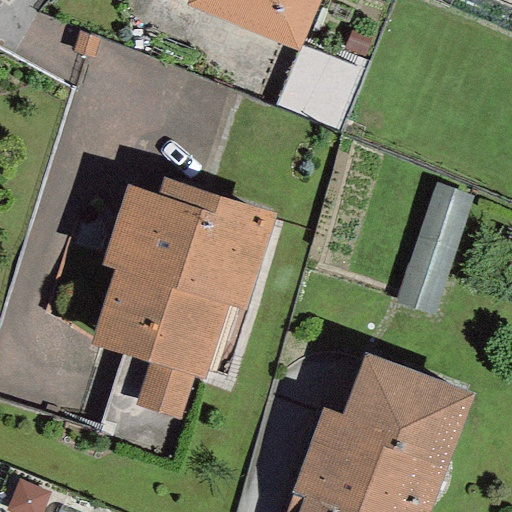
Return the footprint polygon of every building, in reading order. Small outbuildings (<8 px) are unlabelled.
[(205,0),(292,37),(307,0),(205,0)] [(338,136),(364,68),(300,44),(276,110),(338,136)] [(148,360),(185,373),(193,376),(221,292),(234,296),(262,213),(168,180),(162,197),(134,188),(109,260),(130,267),(105,344),(148,360)] [(473,195),(434,182),(394,302),(433,315),(473,195)] [(174,410),(185,373),(148,360),(138,397),(174,410)] [(418,505),(460,395),(369,361),(348,418),(331,411),(303,486),(314,491),(306,511),(404,511),(408,501),(418,505)]
